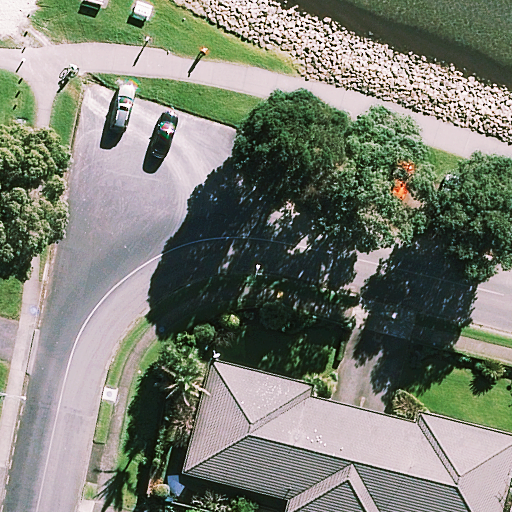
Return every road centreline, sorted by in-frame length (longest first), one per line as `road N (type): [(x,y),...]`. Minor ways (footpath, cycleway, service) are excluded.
road 1 (residential): [(37,511),(65,379),(87,320),(127,278),(200,241)]
road 2 (residential): [(511,301),(296,245),(200,241)]
